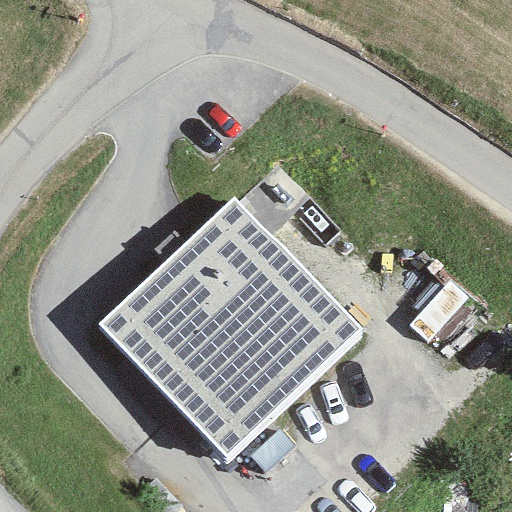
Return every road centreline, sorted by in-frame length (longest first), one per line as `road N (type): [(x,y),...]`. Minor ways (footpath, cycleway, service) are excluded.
road 1 (unclassified): [(188,0),(339,69),(511,188)]
road 2 (residential): [(156,0),(0,183)]
